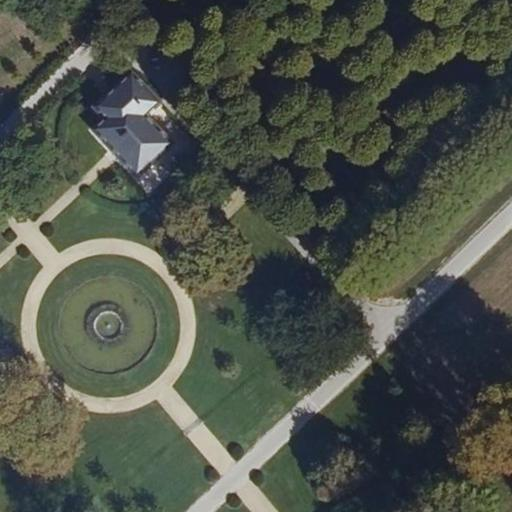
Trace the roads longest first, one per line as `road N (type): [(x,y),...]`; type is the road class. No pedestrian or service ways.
road 1 (track): [(0,139),(110,30),(386,337)]
road 2 (track): [(163,390),(106,411),(50,387),(24,332),(42,275),(94,244),(153,255),(181,284),(193,321),(177,376)]
road 3 (track): [(261,511),(163,390)]
